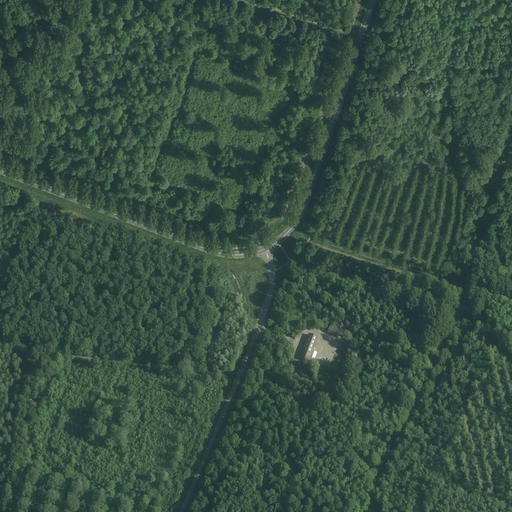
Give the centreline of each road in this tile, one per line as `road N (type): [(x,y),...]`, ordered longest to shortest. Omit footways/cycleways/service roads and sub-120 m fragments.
road 1 (track): [(367,511),(454,328),(511,135)]
road 2 (track): [(511,83),(239,0)]
road 3 (unclassified): [(180,511),(271,288),(265,249)]
road 4 (tertiary): [(265,249),(214,252),(0,171)]
road 5 (tertiary): [(265,249),(302,208),(373,0)]
road 6 (track): [(0,344),(239,375)]
